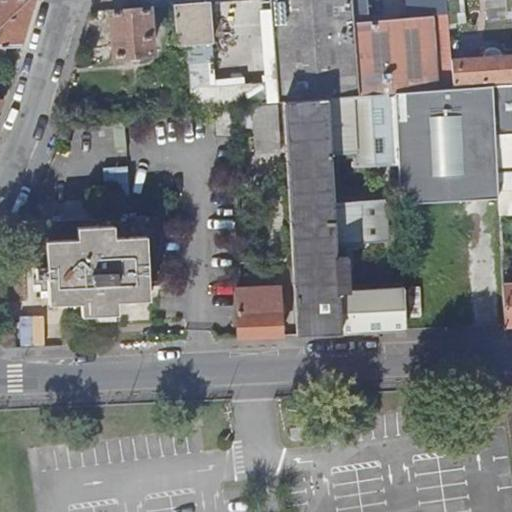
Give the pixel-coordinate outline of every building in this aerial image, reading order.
[(0,0),(0,47),(3,48),(17,48),(31,0),(0,0)] [(269,0),(277,101),(283,101),(358,95),(353,21),(350,0),(269,0)] [(370,15),(369,0),(355,0),(356,16),(370,15)] [(446,0),(447,14),(461,13),(460,0),(446,0)] [(174,5),(177,45),(213,42),(209,2),(174,5)] [(110,10),(113,56),(150,53),(147,7),(110,10)] [(353,21),(358,95),(393,93),(438,89),(433,15),(353,21)] [(451,61),(453,88),(467,87),(467,84),(511,80),(511,56),(502,57),(501,55),(500,53),(499,52),(497,51),(495,50),(494,49),(492,49),(490,49),(489,49),(487,50),(486,51),(484,52),(483,54),(482,55),(482,57),(482,59),(451,61)] [(511,83),(491,85),(494,135),(511,134),(511,83)] [(393,93),(397,165),(399,205),(497,199),(497,194),(495,168),(494,135),(491,85),(467,87),(453,88),(438,89),(393,93)] [(283,101),(296,335),(358,332),(405,330),(403,287),(348,291),(346,257),(334,257),(333,245),(386,242),(382,165),(397,165),(393,93),(358,95),(283,101)] [(254,124),(255,151),(280,149),(277,101),(253,103),(254,124)] [(236,105),(236,125),(254,124),(253,103),(236,105)] [(511,134),(494,135),(495,168),(511,166),(511,134)] [(382,165),(386,242),(400,241),(399,205),(397,165),(382,165)] [(511,193),(497,194),(497,199),(498,215),(511,214),(511,193)] [(37,240),(37,246),(31,247),(33,290),(39,290),(40,297),(47,296),(48,303),(57,303),(57,307),(70,307),(70,302),(79,302),(79,315),(116,313),(116,301),(125,300),(125,305),(138,304),(138,300),(148,299),(144,216),(60,219),(59,215),(53,215),(53,219),(44,220),(45,239),(37,240)] [(511,284),(501,285),(504,326),(511,325),(511,284)] [(235,290),(237,339),(266,337),(282,336),(279,288),(235,290)]
